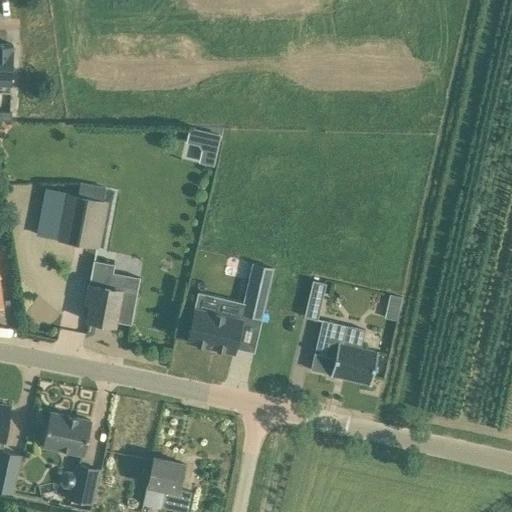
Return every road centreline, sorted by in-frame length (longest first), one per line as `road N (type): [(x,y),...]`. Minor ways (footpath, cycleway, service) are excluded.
road 1 (tertiary): [(0,351),(262,405)]
road 2 (tertiary): [(511,461),(262,405)]
